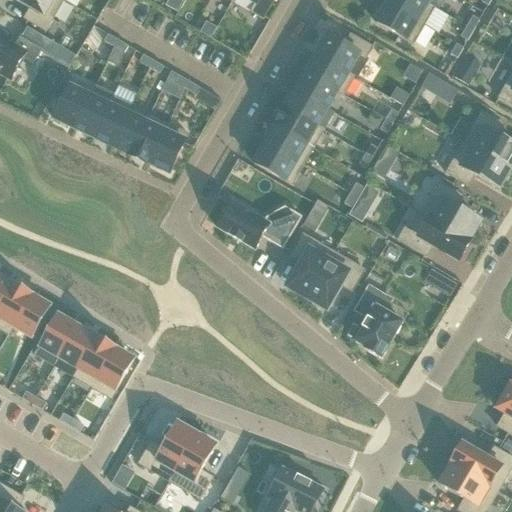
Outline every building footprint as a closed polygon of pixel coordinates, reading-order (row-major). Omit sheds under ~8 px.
[(15,0),(31,9),(25,20),(47,33),(65,2),(60,0),(15,0)] [(171,0),(167,8),(178,15),(185,3),(180,0),(171,0)] [(249,0),(257,4),(251,14),(264,21),(275,0),(249,0)] [(392,0),(389,6),(425,27),(436,9),(429,5),(419,0),(392,0)] [(419,0),(429,5),(436,9),(439,11),(445,0),(419,0)] [(384,12),(377,24),(414,46),(425,27),(389,6),(385,12),(384,12)] [(474,17),(468,28),(474,32),(481,21),(474,17)] [(468,28),(462,38),(468,42),(474,32),(468,28)] [(109,36),(105,43),(115,49),(119,42),(109,36)] [(321,51),(317,57),(319,58),(355,79),(355,80),(357,81),(368,61),(366,60),(373,49),(351,36),(345,47),(329,38),(321,51)] [(0,40),(0,76),(8,81),(10,79),(12,80),(24,59),(34,64),(42,51),(21,38),(15,49),(0,40)] [(119,42),(115,49),(125,55),(129,48),(119,42)] [(53,43),(46,56),(59,64),(70,70),(77,57),(66,51),(53,43)] [(457,45),(451,56),(458,60),(464,49),(457,45)] [(144,56),(140,63),(150,69),(154,62),(144,56)] [(314,64),(307,75),(338,93),(337,94),(344,98),(355,80),(355,79),(319,58),(317,57),(314,64)] [(154,62),(150,69),(160,75),(164,68),(154,62)] [(459,73),(455,79),(469,88),(473,81),(459,73)] [(301,86),(297,93),(298,93),(328,111),(337,94),(338,93),(307,75),(301,86)] [(423,87),(435,93),(441,82),(430,75),(423,87)] [(65,77),(53,98),(64,103),(56,121),(69,128),(70,127),(77,130),(95,91),(74,82),(65,77)] [(180,77),(176,84),(186,90),(190,83),(180,77)] [(511,77),(499,99),(511,106),(511,77)] [(190,83),(186,90),(196,96),(200,89),(190,83)] [(77,130),(76,131),(83,134),(95,140),(113,100),(115,96),(97,88),(95,91),(77,130)] [(397,89),(391,100),(403,106),(409,96),(397,89)] [(287,109),(286,110),(324,132),(335,115),(328,111),(298,93),(297,93),(293,99),(287,109)] [(113,100),(95,140),(106,145),(113,148),(114,147),(128,116),(129,116),(133,109),(113,100)] [(286,110),(276,127),(277,127),(276,128),(314,150),(324,132),(286,110)] [(393,111),(387,121),(394,125),(399,115),(393,111)] [(482,114),(465,144),(511,171),(511,170),(511,168),(511,145),(498,138),(504,126),(482,114)] [(114,147),(113,148),(131,157),(147,125),(146,124),(129,116),(128,116),(114,147)] [(131,157),(131,158),(149,166),(150,166),(169,126),(149,117),(146,124),(147,125),(131,157)] [(387,121),(381,131),(388,135),(394,125),(387,121)] [(169,126),(150,166),(151,166),(157,169),(170,175),(189,136),(169,126)] [(270,139),(266,145),(267,146),(304,168),(314,150),(276,128),(270,139)] [(465,144),(447,175),(469,188),(475,177),(499,191),(510,172),(510,173),(511,171),(465,144)] [(262,152),(255,165),(293,187),(304,168),(267,146),(266,145),(262,152)] [(372,146),(366,156),(373,160),(379,150),(372,146)] [(366,156),(360,166),(367,170),(373,160),(366,156)] [(378,165),(373,173),(385,180),(390,172),(378,165)] [(357,185),(351,195),(358,199),(364,189),(357,185)] [(441,185),(423,216),(470,243),(471,242),(470,242),(479,227),(478,226),(480,223),(456,209),(463,198),(441,185)] [(351,195),(345,205),(352,209),(358,199),(351,195)] [(359,202),(350,217),(363,225),(372,210),(359,202)] [(232,204),(218,229),(230,236),(231,237),(242,244),(242,243),(256,251),(263,239),(284,251),(303,218),(286,208),(267,219),(265,223),(232,204)] [(406,230),(398,242),(427,259),(434,248),(459,262),(470,243),(423,216),(412,234),(406,230)] [(308,218),(303,226),(315,233),(319,225),(308,218)] [(303,264),(289,289),(307,299),(307,300),(308,300),(335,254),(316,243),(304,236),(292,258),(303,264)] [(335,254),(308,300),(309,301),(310,301),(328,311),(342,287),(353,294),(365,272),(353,265),(335,254)] [(0,308),(13,287),(12,286),(0,278),(0,308)] [(444,279),(436,292),(449,299),(456,287),(444,279)] [(13,287),(0,308),(0,331),(10,337),(15,329),(14,329),(32,297),(33,298),(33,297),(13,285),(12,286),(13,287)] [(370,288),(356,312),(369,321),(356,344),(366,349),(365,351),(382,361),(404,324),(386,314),(393,302),(370,288)] [(32,297),(14,329),(15,329),(33,340),(51,309),(33,298),(32,297)] [(58,317),(36,356),(55,368),(78,329),(58,317)] [(78,329),(55,368),(74,379),(97,340),(96,339),(78,329)] [(97,340),(74,379),(93,390),(115,350),(116,351),(117,350),(106,344),(96,338),(96,339),(97,340)] [(115,350),(93,390),(112,401),(135,362),(116,351),(115,350)] [(511,385),(497,411),(506,415),(498,428),(511,436),(511,385)] [(27,393),(23,400),(33,406),(37,399),(27,393)] [(37,399),(33,406),(43,412),(47,405),(37,399)] [(64,415),(60,422),(70,428),(74,421),(64,415)] [(74,421),(70,428),(80,434),(84,427),(74,421)] [(152,444),(139,466),(170,483),(197,437),(178,425),(163,450),(152,444)] [(197,437),(170,483),(201,501),(213,479),(202,473),(217,448),(197,437)] [(463,446),(451,467),(452,468),(453,467),(499,493),(511,470),(511,459),(495,449),(488,460),(463,446)] [(452,468),(441,487),(465,501),(458,511),(487,511),(499,493),(453,467),(452,468)] [(273,501),(267,511),(313,511),(325,490),(283,470),(269,499),(273,501)] [(0,511),(20,511),(18,510),(24,499),(0,485),(0,511)] [(228,485),(221,498),(233,504),(240,492),(228,485)]
